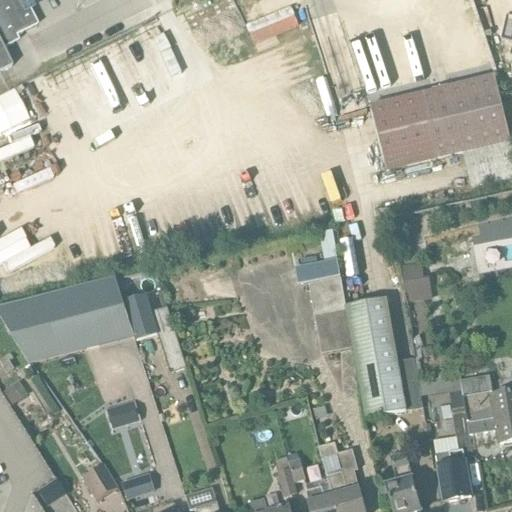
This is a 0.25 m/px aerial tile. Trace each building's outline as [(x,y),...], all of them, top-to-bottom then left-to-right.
[(0,0),(0,74),(12,69),(3,51),(13,46),(16,38),(33,30),(35,22),(24,0),(0,0)] [(235,8),(243,24),(252,20),(242,0),(225,0),(186,19),(191,29),(235,8)] [(296,10),(251,24),(258,45),(303,31),(296,10)] [(462,155),(511,143),(496,79),(371,109),(386,173),(462,155)] [(354,350),(346,309),(333,234),(320,236),(325,265),(295,270),(299,290),(309,288),(321,356),(354,350)] [(431,302),(428,281),(423,282),(420,266),(402,269),(406,296),(408,296),(410,305),(431,302)] [(0,318),(29,366),(135,340),(116,280),(0,309),(0,318)] [(162,289),(161,289),(145,294),(171,376),(187,371),(162,289)] [(146,299),(126,305),(137,343),(157,337),(146,299)] [(346,309),(354,350),(366,422),(408,415),(388,302),(346,309)] [(13,372),(8,363),(13,361),(9,355),(0,360),(0,365),(1,367),(1,368),(6,376),(13,372)] [(19,383),(2,393),(11,408),(28,397),(19,383)] [(464,399),(469,427),(496,422),(500,448),(511,445),(511,395),(493,398),(493,395),(464,399)] [(112,432),(140,424),(134,403),(105,412),(112,432)] [(453,416),(457,439),(470,436),(466,414),(453,416)] [(381,420),(383,430),(393,428),(391,419),(381,420)] [(463,452),(436,457),(444,504),(471,499),(463,452)] [(323,460),(337,511),(364,511),(349,453),(323,460)] [(397,484),(385,487),(391,511),(420,511),(417,496),(406,454),(390,459),(397,484)] [(297,496),(295,485),(289,464),(288,459),(275,462),(278,474),(277,474),(284,499),(297,496)] [(310,511),(337,511),(323,460),(322,460),(330,489),(306,495),(310,511)] [(289,464),(295,485),(306,482),(301,461),(289,464)] [(82,480),(97,504),(119,490),(105,467),(82,480)] [(133,504),(158,496),(152,476),(127,485),(133,504)] [(63,499),(55,485),(36,497),(44,511),(63,499)] [(265,501),(249,506),(250,511),(288,511),(288,508),(279,511),(278,509),(268,511),(265,501)] [(196,510),(196,511),(221,511),(219,503),(196,510)]
